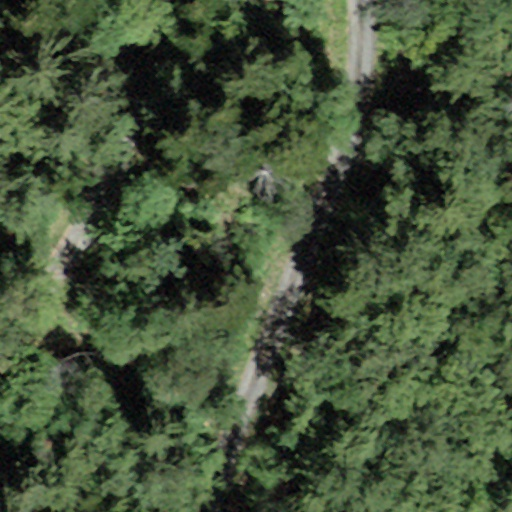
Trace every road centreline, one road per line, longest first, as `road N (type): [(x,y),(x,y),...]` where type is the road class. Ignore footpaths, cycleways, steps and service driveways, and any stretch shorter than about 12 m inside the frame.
road 1 (track): [(205,511),(331,188),(358,44),(356,0)]
road 2 (track): [(114,0),(128,65),(126,138),(59,263),(0,350)]
